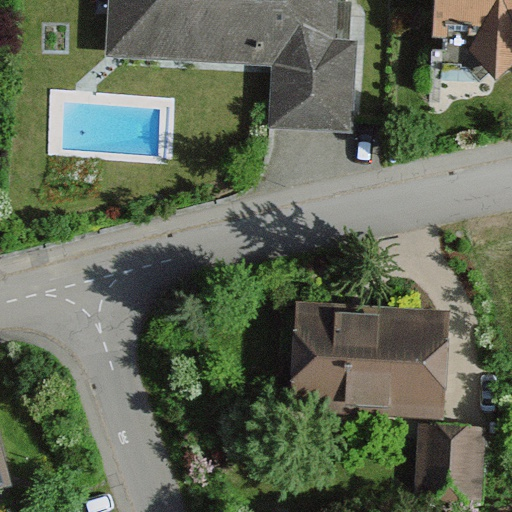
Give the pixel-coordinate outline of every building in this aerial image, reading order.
[(341,0),(110,0),(107,61),(282,69),(280,124),(350,127),(353,43),(340,42),(341,0)] [(511,0),(436,0),(433,59),(511,64),(511,0)] [(445,415),(451,323),(300,314),(294,406),(445,415)] [(417,432),(412,506),(479,510),(484,436),(417,432)] [(0,446),(0,489),(12,486),(0,446)]
